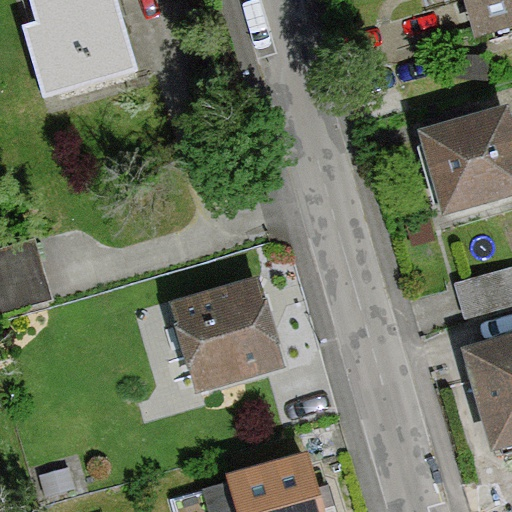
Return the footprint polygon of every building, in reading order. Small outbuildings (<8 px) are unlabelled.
[(111,0),(32,0),(41,29),(25,33),(43,96),(132,70),(111,0)] [(511,0),(463,0),(474,36),(511,24),(511,0)] [(444,216),(511,195),(511,131),(505,108),(419,133),(444,216)] [(33,239),(0,248),(0,315),(50,301),(33,239)] [(468,311),(511,297),(511,259),(457,277),(468,311)] [(255,281),(171,306),(197,392),(282,366),(255,281)] [(491,450),(511,444),(511,336),(463,350),(491,450)] [(318,511),(303,458),(209,485),(216,511),(318,511)]
